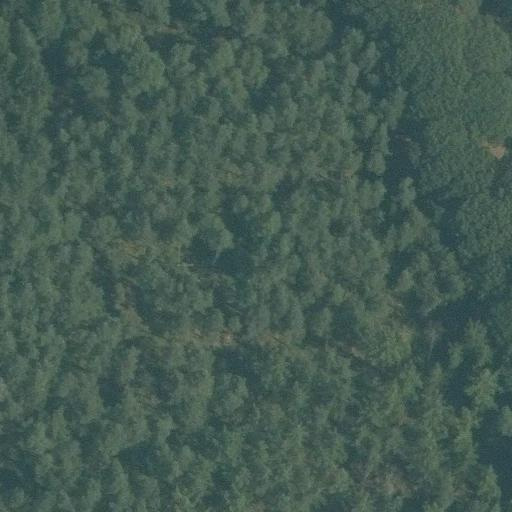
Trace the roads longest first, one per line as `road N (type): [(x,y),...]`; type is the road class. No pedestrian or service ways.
road 1 (track): [(0,147),(400,7)]
road 2 (track): [(400,7),(511,268)]
